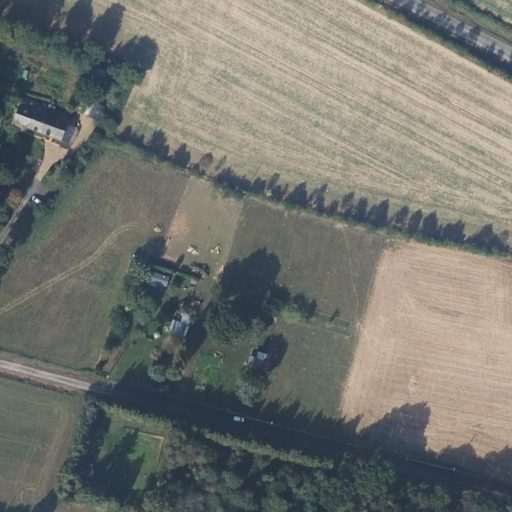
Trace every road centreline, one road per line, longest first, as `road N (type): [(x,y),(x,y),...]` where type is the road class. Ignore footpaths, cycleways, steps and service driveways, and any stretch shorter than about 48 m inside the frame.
road 1 (unclassified): [(511,497),(0,363)]
road 2 (unclassified): [(511,56),(398,0)]
